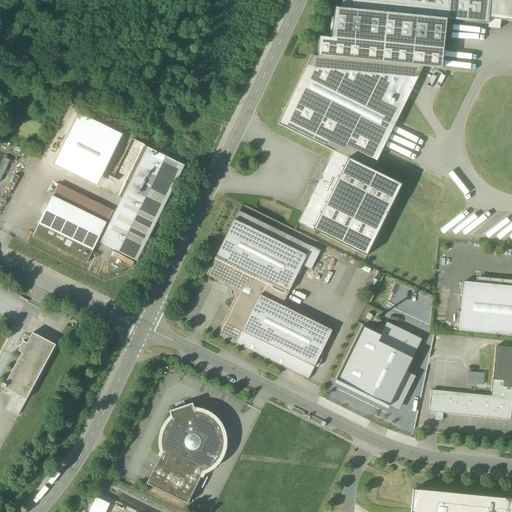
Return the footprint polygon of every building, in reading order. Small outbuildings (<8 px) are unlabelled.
[(444,50),(446,20),(448,0),(341,0),(340,9),(334,8),(331,39),(444,50)] [(448,0),(446,20),(487,24),(489,0),(448,0)] [(511,0),(489,0),(487,24),(488,24),(489,19),(511,21),(511,0)] [(442,69),(444,50),(331,39),(319,37),(317,57),(423,68),(442,69)] [(423,68),(317,57),(312,56),(278,124),(333,151),(372,171),(423,68)] [(400,143),(408,147),(403,155),(413,160),(422,142),(405,133),(400,143)] [(184,167),(144,147),(145,146),(131,139),(112,178),(125,185),(119,198),(122,199),(115,213),(112,211),(106,224),(52,197),(32,237),(86,263),(97,242),(136,262),(184,167)] [(298,223),(366,257),(402,185),(372,171),(333,151),(298,223)] [(125,185),(112,178),(72,158),(65,171),(119,198),(125,185)] [(0,180),(9,162),(4,159),(0,167),(0,180)] [(106,224),(112,211),(58,184),(52,197),(106,224)] [(306,256),(310,247),(238,211),(234,220),(306,256)] [(217,335),(308,380),(332,331),(282,306),(302,265),(311,270),(320,251),(310,247),(306,256),(234,220),(207,275),(234,288),(236,295),(217,335)] [(511,280),(476,277),(476,283),(511,286),(511,280)] [(511,336),(511,286),(476,283),(464,282),(459,331),(511,336)] [(401,353),(410,335),(386,323),(380,336),(381,336),(378,342),(401,353)] [(381,336),(380,336),(362,326),(335,380),(389,407),(406,372),(413,359),(401,353),(378,342),(381,336)] [(14,393),(25,400),(55,345),(33,333),(27,344),(23,342),(18,351),(22,353),(5,384),(4,384),(2,387),(14,393)] [(410,335),(401,353),(413,359),(422,340),(410,335)] [(511,348),(496,347),(493,380),(502,381),(502,387),(511,388),(511,348)] [(389,407),(398,411),(416,376),(406,372),(389,407)] [(468,372),(467,384),(482,386),(484,374),(468,372)] [(335,380),(334,383),(388,410),(389,407),(335,380)] [(510,420),(511,403),(511,388),(502,387),(502,381),(493,380),(491,396),(431,391),(429,412),(435,413),(434,421),(442,421),(443,414),(510,420)] [(21,409),(25,400),(14,393),(9,402),(21,409)] [(5,409),(17,416),(21,409),(9,402),(5,409)] [(169,412),(171,418),(179,413),(187,411),(194,410),(192,404),(169,412)] [(200,477),(201,478),(203,473),(209,470),(216,465),(219,461),(222,455),(225,444),(224,436),(221,428),(218,422),(210,415),(204,412),(194,410),(187,411),(179,413),(171,418),(166,423),(162,431),(160,440),(160,446),(162,452),(159,457),(160,457),(200,477)] [(200,477),(160,457),(149,480),(146,484),(151,486),(183,502),(187,504),(190,500),(189,500),(200,477)] [(511,511),(511,499),(413,490),(410,511),(511,511)]
